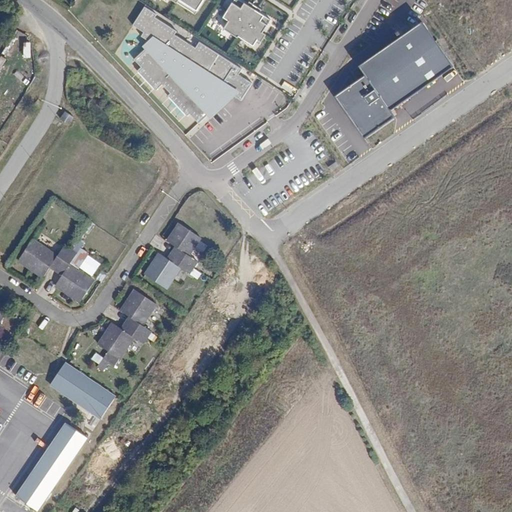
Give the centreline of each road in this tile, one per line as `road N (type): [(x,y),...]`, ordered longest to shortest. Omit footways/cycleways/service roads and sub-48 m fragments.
road 1 (unclassified): [(263,237),(511,60)]
road 2 (track): [(412,511),(272,250)]
road 3 (residential): [(0,276),(64,317),(92,314),(194,167)]
road 4 (residential): [(207,182),(298,117),(373,0)]
road 5 (residential): [(194,167),(81,44),(25,0)]
